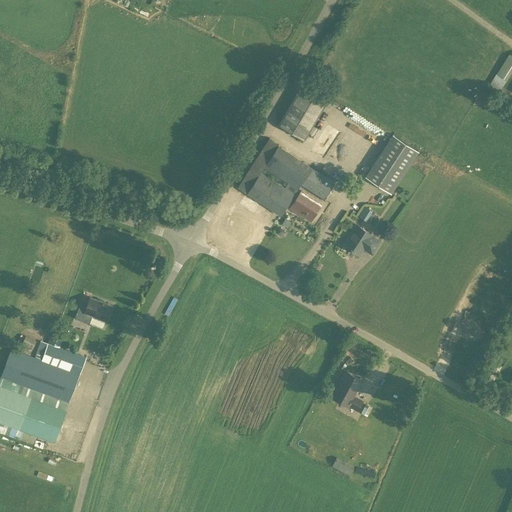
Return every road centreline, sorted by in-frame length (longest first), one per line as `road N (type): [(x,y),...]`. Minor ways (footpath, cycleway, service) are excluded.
road 1 (unclassified): [(511,421),(190,243)]
road 2 (unclassified): [(76,511),(110,395),(190,243)]
road 3 (unclassified): [(190,243),(332,0)]
road 4 (unclassified): [(190,243),(0,176)]
